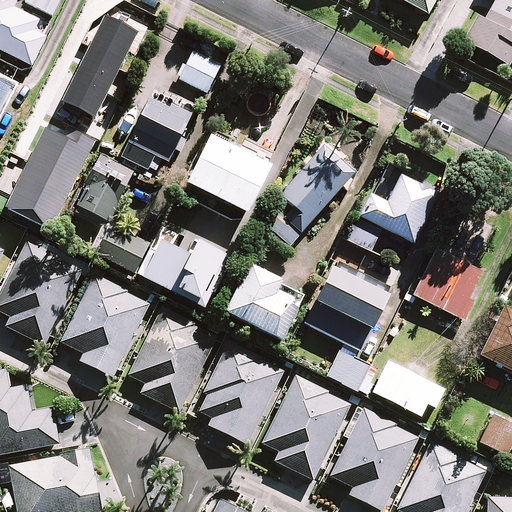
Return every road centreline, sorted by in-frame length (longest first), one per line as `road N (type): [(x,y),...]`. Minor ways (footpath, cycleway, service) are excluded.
road 1 (residential): [(511,139),(231,0)]
road 2 (residential): [(0,349),(141,423)]
road 3 (residential): [(183,446),(311,511)]
